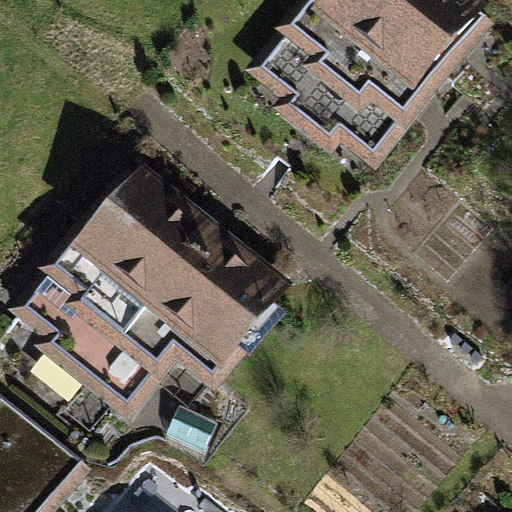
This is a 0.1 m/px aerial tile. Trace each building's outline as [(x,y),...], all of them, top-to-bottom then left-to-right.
[(412,0),(340,0),(269,91),(314,126),(412,0)] [(468,8),(457,0),(412,0),(314,126),(352,156),(468,8)] [(508,39),(468,8),(352,156),(392,187),(508,39)] [(195,211),(158,181),(40,324),(77,354),(195,211)] [(234,243),(195,211),(77,354),(116,386),(234,243)] [(269,271),(234,243),(116,386),(151,414),(186,372),(269,271)] [(313,308),(269,271),(186,372),(230,409),(313,308)] [(0,400),(0,504),(9,511),(76,511),(101,482),(0,400)]
